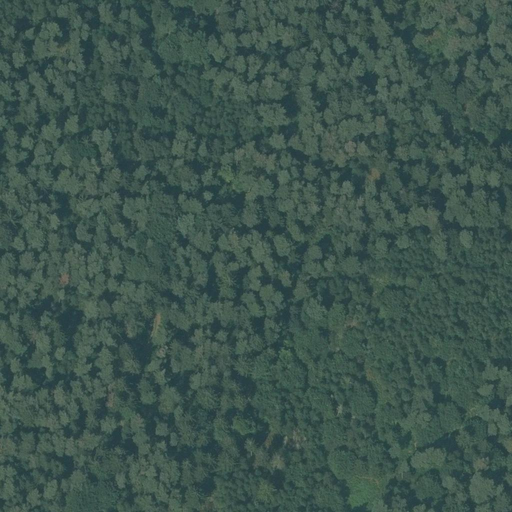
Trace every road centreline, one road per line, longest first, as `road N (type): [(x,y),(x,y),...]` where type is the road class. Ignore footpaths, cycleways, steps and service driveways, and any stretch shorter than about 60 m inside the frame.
road 1 (track): [(181,0),(188,53),(163,138),(169,261),(135,383),(86,511)]
road 2 (track): [(383,0),(511,237)]
